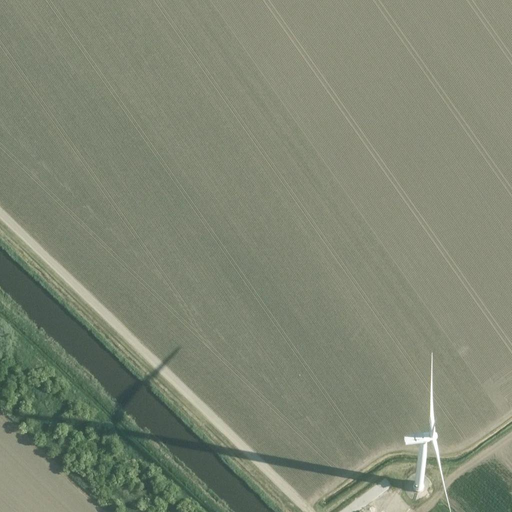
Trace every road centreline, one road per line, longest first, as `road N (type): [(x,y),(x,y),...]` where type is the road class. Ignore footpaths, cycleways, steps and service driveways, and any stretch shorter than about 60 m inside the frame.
road 1 (track): [(0,215),(307,511)]
road 2 (track): [(0,325),(206,511)]
road 3 (track): [(412,511),(511,434)]
